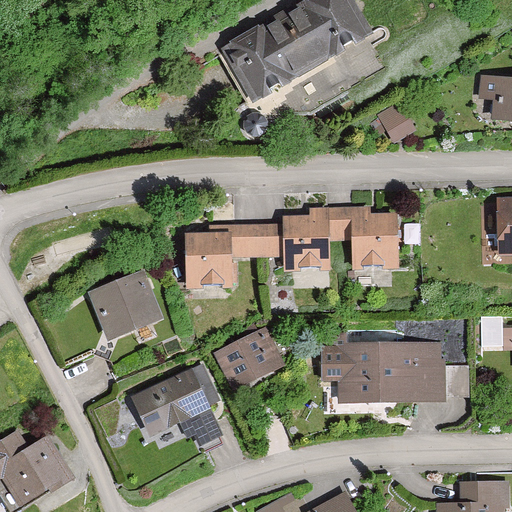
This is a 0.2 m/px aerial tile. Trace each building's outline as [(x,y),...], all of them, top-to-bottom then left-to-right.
[(353,0),(302,0),(220,48),(253,105),(374,35),(353,0)] [(511,82),(483,80),(479,125),(511,127),(511,82)] [(511,201),(500,202),(502,259),(511,258),(511,201)] [(374,210),(331,211),(332,245),(353,244),(354,273),(403,272),(401,217),(374,218),(374,210)] [(260,226),(262,263),(286,262),(286,277),(333,276),(332,245),(331,211),(314,211),(315,219),(285,220),(285,226),(260,226)] [(262,263),(260,226),(211,229),(211,236),(188,237),(190,294),(237,292),(236,264),(262,263)] [(147,274),(91,295),(110,345),(166,323),(147,274)] [(269,330),(218,356),(238,396),(290,369),(269,330)] [(442,347),(324,350),(325,388),(338,388),(339,409),(444,407),(442,347)] [(190,371),(127,399),(147,442),(189,424),(202,452),(221,444),(190,371)] [(31,451),(21,434),(0,446),(0,478),(2,477),(23,511),(24,511),(77,480),(52,438),(31,451)] [(510,511),(510,477),(459,478),(459,500),(436,500),(435,511),(510,511)] [(359,511),(347,488),(306,509),(307,511),(359,511)]
